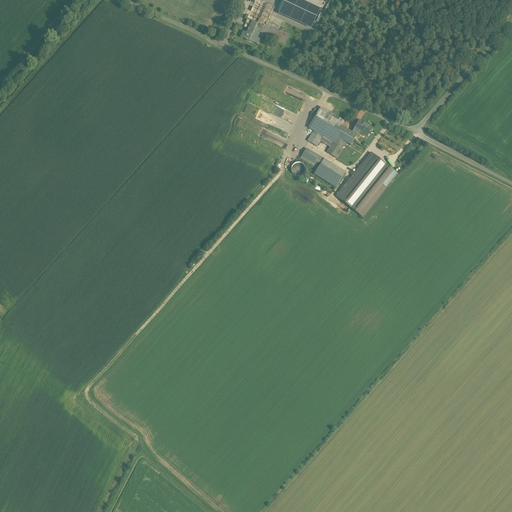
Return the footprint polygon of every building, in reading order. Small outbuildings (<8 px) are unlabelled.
[(274,7),(259,0),(255,0),(249,15),(254,18),(253,19),(264,23),(266,24),(274,7)] [(315,12),(290,0),(281,0),(278,8),(310,23),(315,12)] [(249,15),(245,23),(250,26),(253,19),(254,18),(249,15)] [(264,23),(253,19),(250,26),(247,34),(243,32),(241,37),(245,39),(246,40),(249,41),(250,41),(252,42),(258,44),(260,39),(257,38),(258,36),(264,23)] [(266,24),(264,23),(258,36),(266,40),(267,38),(284,45),(289,35),(266,24)] [(344,121),(329,112),(328,112),(321,107),(308,128),(314,131),(308,141),(317,147),(323,136),(333,142),(327,153),(337,158),(349,144),(338,137),(344,127),(344,121)] [(374,129),(362,122),(355,134),(351,132),(344,127),(338,137),(349,144),(355,147),(357,143),(356,142),(359,137),(360,137),(362,134),(369,138),(374,129)] [(324,159),(306,149),(300,159),(318,169),(324,159)] [(371,153),(335,196),(362,218),(398,174),(371,153)] [(345,173),(324,159),(318,169),(314,174),(336,188),(345,173)] [(305,172),(305,169),(304,167),(303,165),(301,163),(298,163),(295,163),(293,165),(292,167),(291,170),(292,172),(293,174),(296,176),(298,176),(301,176),(303,174),(305,172)]
